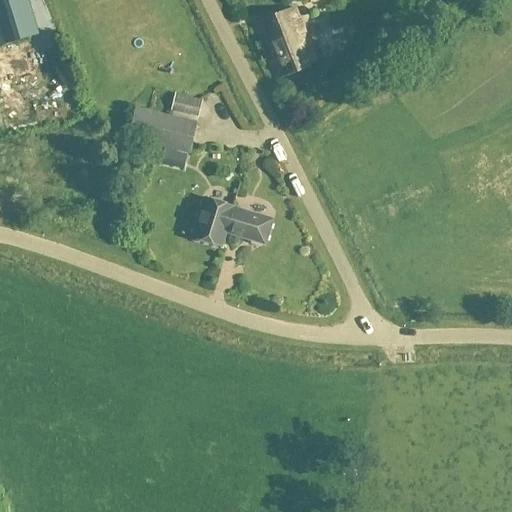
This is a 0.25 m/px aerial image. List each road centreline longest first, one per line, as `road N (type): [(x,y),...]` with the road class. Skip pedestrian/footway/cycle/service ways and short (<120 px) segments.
road 1 (unclassified): [(0,237),(262,330),(374,340)]
road 2 (unclassified): [(374,340),(204,0)]
road 3 (unclassified): [(511,343),(374,340)]
